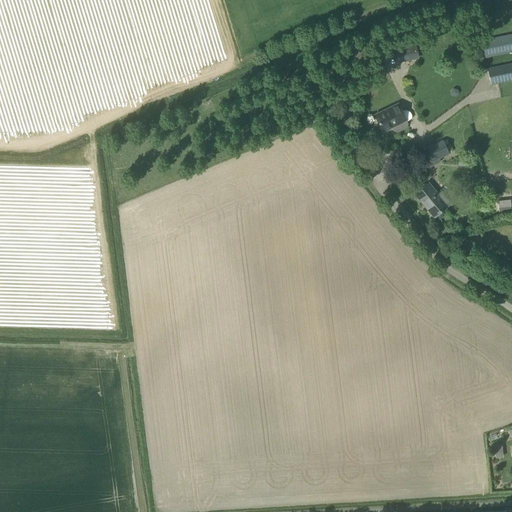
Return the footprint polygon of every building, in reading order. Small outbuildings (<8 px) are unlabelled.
[(485,58),(511,52),(511,33),(481,40),(485,58)] [(417,58),(415,45),(395,49),(398,62),(417,58)] [(490,85),(511,80),(511,62),(487,68),(490,85)] [(406,128),(407,124),(405,120),(406,120),(398,104),(375,115),(382,131),(392,127),(393,130),(397,132),(406,128)] [(427,148),(433,160),(439,158),(448,153),(445,146),(443,141),(427,148)] [(450,144),(445,146),(448,153),(453,150),(450,144)] [(436,193),(428,183),(415,194),(434,217),(447,206),(451,203),(440,189),(436,193)] [(499,209),(510,205),(507,198),(497,202),(499,209)]
